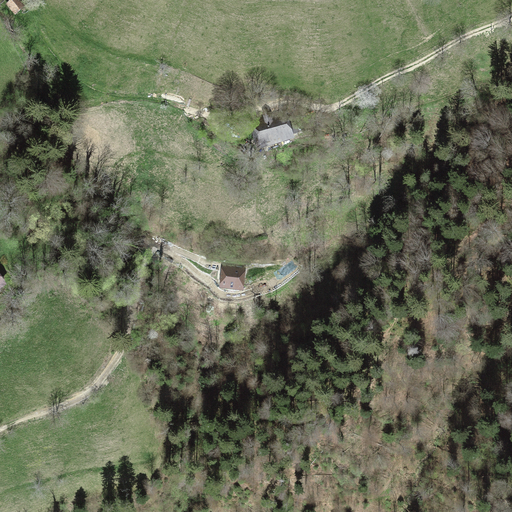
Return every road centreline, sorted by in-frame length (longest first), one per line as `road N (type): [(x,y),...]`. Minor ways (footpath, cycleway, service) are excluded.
road 1 (track): [(0,500),(154,460),(162,434),(191,417),(205,419),(230,472),(253,487),(332,503),(356,495),(419,424),(445,416),(462,425),(459,495),(497,511)]
road 2 (track): [(157,250),(138,284),(119,359),(95,391),(0,434)]
